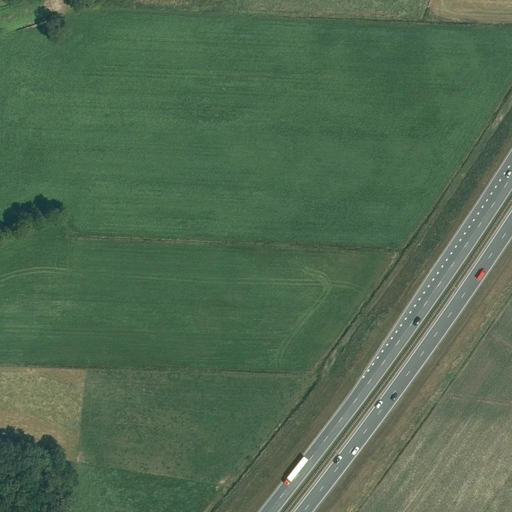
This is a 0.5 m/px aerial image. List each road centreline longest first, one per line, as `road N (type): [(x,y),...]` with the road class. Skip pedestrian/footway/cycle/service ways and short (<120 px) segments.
road 1 (trunk): [(511,174),(268,511)]
road 2 (trunk): [(302,511),(511,223)]
